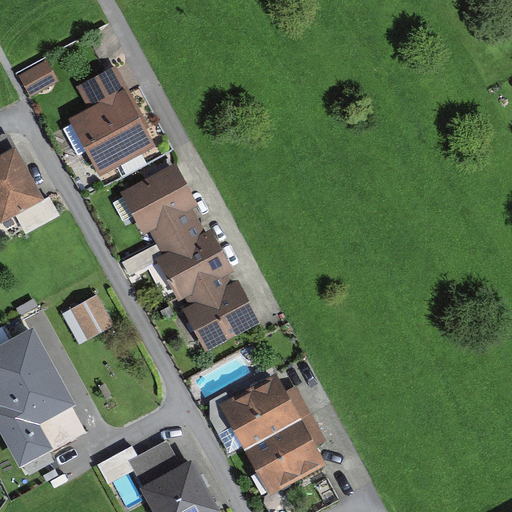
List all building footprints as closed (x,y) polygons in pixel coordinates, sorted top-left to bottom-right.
[(61,56),(29,72),(41,98),(74,82),(61,56)] [(166,153),(127,80),(96,97),(106,115),(79,129),(108,184),(166,153)] [(0,213),(7,228),(49,208),(16,138),(0,145),(0,213)] [(208,219),(183,171),(131,199),(156,246),(187,306),(215,360),(267,332),(239,279),(208,219)] [(118,334),(103,306),(74,323),(89,350),(118,334)] [(41,344),(0,363),(0,406),(15,438),(73,411),(41,344)] [(337,473),(290,383),(229,415),(276,505),(337,473)] [(220,511),(198,468),(154,490),(164,511),(220,511)]
